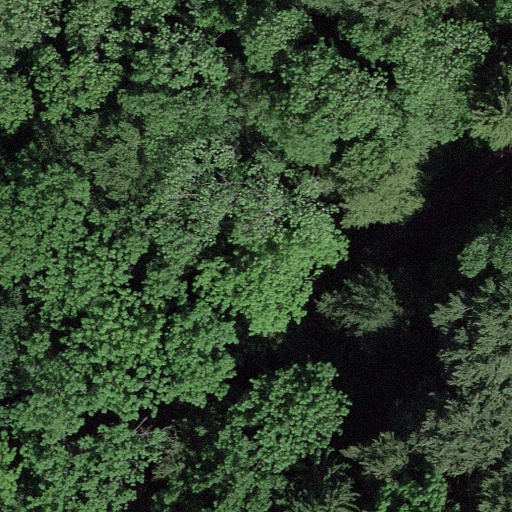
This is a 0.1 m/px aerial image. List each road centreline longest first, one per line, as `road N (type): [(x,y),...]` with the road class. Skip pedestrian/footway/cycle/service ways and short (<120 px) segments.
road 1 (track): [(0,481),(205,385),(390,242)]
road 2 (track): [(511,132),(390,242)]
